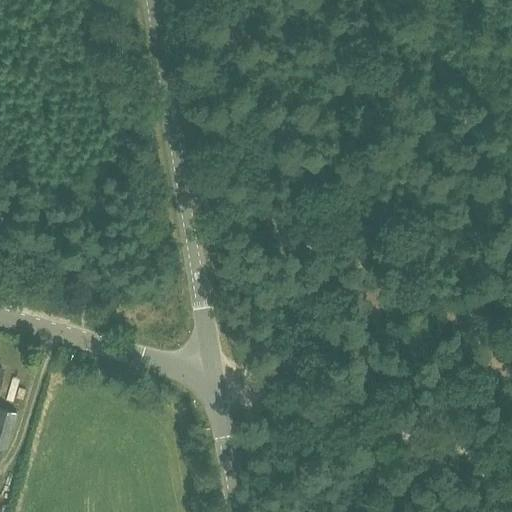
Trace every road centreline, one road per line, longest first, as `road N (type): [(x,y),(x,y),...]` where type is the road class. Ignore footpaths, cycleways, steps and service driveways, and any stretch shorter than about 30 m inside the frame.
road 1 (tertiary): [(213,376),(152,0)]
road 2 (track): [(511,463),(213,376)]
road 3 (tertiary): [(213,376),(0,317)]
road 4 (tertiary): [(237,511),(213,376)]
